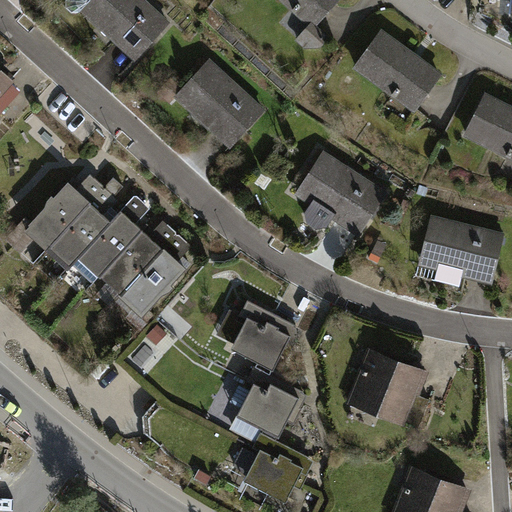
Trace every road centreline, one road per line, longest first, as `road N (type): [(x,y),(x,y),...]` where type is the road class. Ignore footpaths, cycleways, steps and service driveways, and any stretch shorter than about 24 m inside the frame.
road 1 (residential): [(511,335),(391,311),(280,259),(0,15)]
road 2 (secondary): [(158,511),(0,388)]
road 3 (residential): [(511,65),(409,0)]
